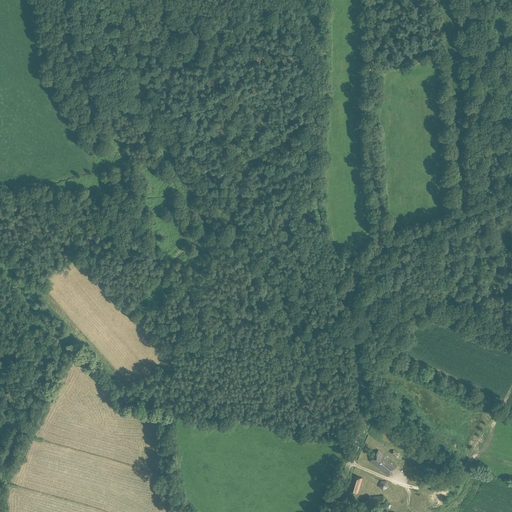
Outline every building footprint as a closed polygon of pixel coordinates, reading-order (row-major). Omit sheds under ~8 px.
[(370,461),(389,476),(397,466),(378,451),(370,461)] [(406,460),(400,467),(407,474),(414,467),(406,460)] [(355,475),(349,491),(358,494),(362,478),(355,475)] [(454,479),(449,483),(454,488),(458,484),(454,479)] [(383,496),(370,496),(371,502),(373,505),(384,504),(385,501),(385,498),(384,496),(383,496)]
